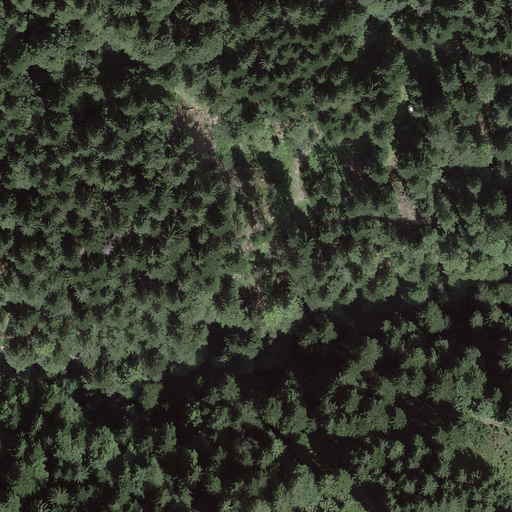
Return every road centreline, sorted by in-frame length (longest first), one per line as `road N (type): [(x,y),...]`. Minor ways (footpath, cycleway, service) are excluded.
road 1 (track): [(511,427),(472,417),(423,438),(324,443),(307,457),(310,465),(337,476),(378,511)]
road 2 (track): [(511,50),(406,47),(404,103),(393,130),(382,139),(303,151),(294,168)]
